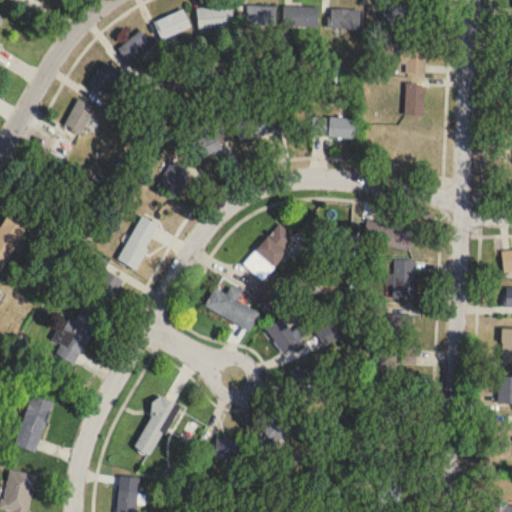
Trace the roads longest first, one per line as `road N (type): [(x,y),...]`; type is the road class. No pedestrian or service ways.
road 1 (residential): [(73,511),(97,407),(218,209),(268,182),(328,177),(402,186),(477,215),(511,212)]
road 2 (residential): [(469,0),(447,511)]
road 3 (residential): [(105,0),(66,40),(0,147)]
